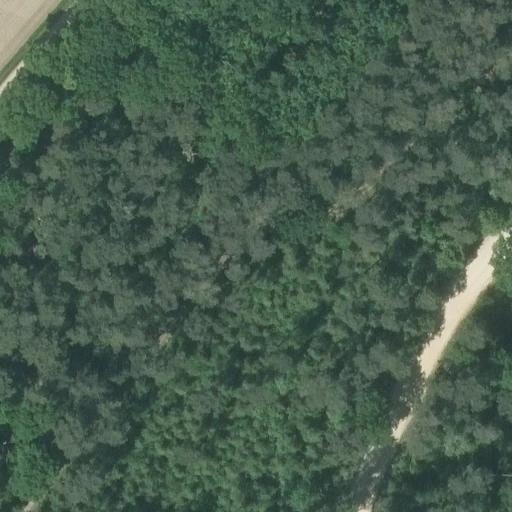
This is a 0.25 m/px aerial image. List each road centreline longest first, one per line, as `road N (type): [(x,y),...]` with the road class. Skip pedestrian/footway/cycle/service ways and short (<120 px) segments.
road 1 (unknown): [(27,511),(269,209),(319,201)]
road 2 (track): [(511,222),(461,265),(431,306),(345,511)]
road 3 (track): [(84,0),(0,96)]
